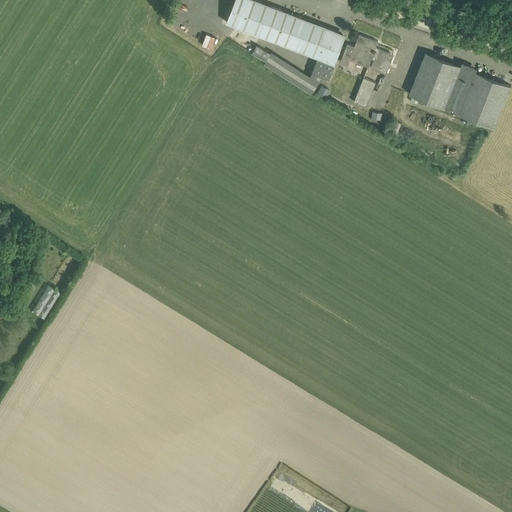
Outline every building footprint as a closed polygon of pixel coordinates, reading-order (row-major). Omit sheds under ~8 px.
[(318,56),(312,72),(321,75),(328,78),(341,45),(334,42),(338,31),(257,0),(234,0),(227,21),(318,56)] [(203,44),(212,48),(216,36),(206,33),(203,44)] [(372,57),(375,58),(371,67),(386,72),(394,53),(376,46),(378,40),(360,33),(355,45),(348,43),(341,61),(348,64),(350,58),(369,66),(372,57)] [(266,61),(268,58),(271,54),(271,52),(257,44),(252,53),(266,61)] [(426,52),(410,93),(445,107),(445,106),(460,112),(459,113),(494,126),(511,85),(476,71),(475,72),(460,66),(461,65),(426,51),(426,52)] [(364,77),(354,101),(366,106),(376,81),(364,77)] [(321,84),(318,93),(328,96),(331,88),(321,84)] [(382,120),(383,112),(373,111),(372,119),(382,120)] [(18,295),(26,300),(36,285),(28,279),(18,295)] [(44,317),(61,291),(49,283),(32,309),(44,317)]
